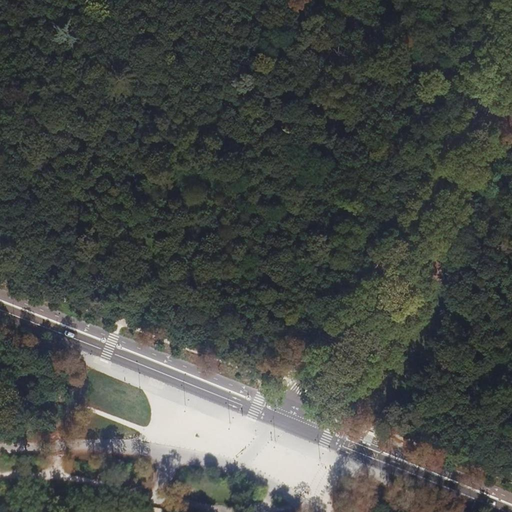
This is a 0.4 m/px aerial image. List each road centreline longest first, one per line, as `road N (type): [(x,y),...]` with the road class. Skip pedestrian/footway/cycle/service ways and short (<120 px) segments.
road 1 (unknown): [(0,276),(276,378),(511,478)]
road 2 (tertiary): [(511,36),(406,252),(279,419)]
road 3 (primary): [(279,419),(0,309)]
road 4 (primary): [(511,511),(279,419)]
road 5 (track): [(308,0),(511,125)]
